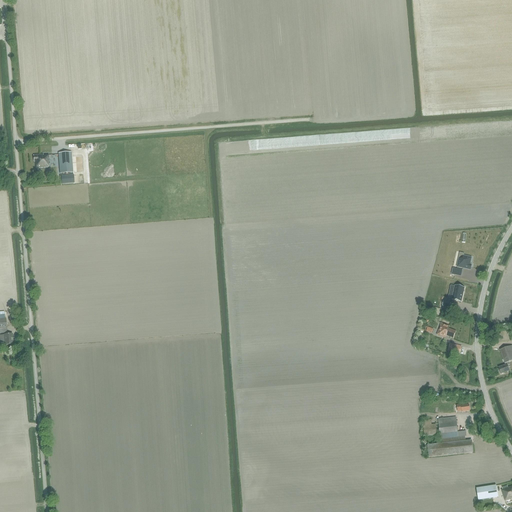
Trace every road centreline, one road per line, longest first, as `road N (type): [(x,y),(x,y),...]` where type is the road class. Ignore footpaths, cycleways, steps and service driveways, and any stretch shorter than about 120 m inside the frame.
road 1 (unclassified): [(46,511),(14,140)]
road 2 (unclassified): [(511,450),(486,398),(478,348),(486,277),(511,225)]
